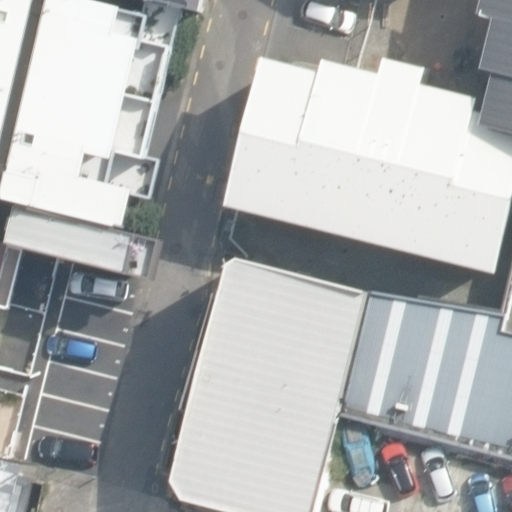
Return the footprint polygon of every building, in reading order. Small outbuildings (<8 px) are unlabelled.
[(0,0),(0,237),(139,272),(198,43),(168,0),(0,0)] [(511,0),(479,0),(476,15),(492,19),(481,67),(502,72),(491,103),(485,126),(511,132),(511,0)] [(498,269),(511,210),(511,132),(485,126),(491,103),(425,87),(430,67),(378,54),(375,66),(332,56),(328,70),(268,55),(232,204),(498,269)] [(0,297),(11,256),(0,253),(0,370),(3,371),(18,310),(0,305),(0,297)] [(324,511),(348,414),(376,295),(235,264),(178,489),(272,511),(324,511)] [(348,414),(511,455),(511,333),(503,332),(506,320),(376,295),(348,414)] [(0,511),(22,511),(33,475),(0,466),(0,511)]
